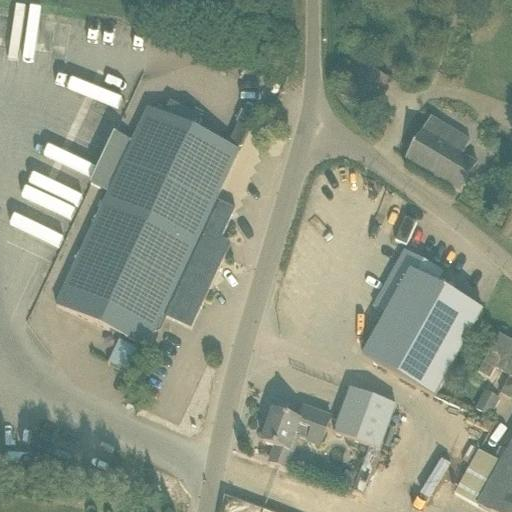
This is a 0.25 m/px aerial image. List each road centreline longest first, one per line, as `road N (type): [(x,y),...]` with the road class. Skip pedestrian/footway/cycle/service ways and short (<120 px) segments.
road 1 (unclassified): [(198,511),(218,366),(258,210),(299,121)]
road 2 (unclassified): [(511,272),(403,178),(299,121)]
road 3 (unclassified): [(299,121),(308,0)]
